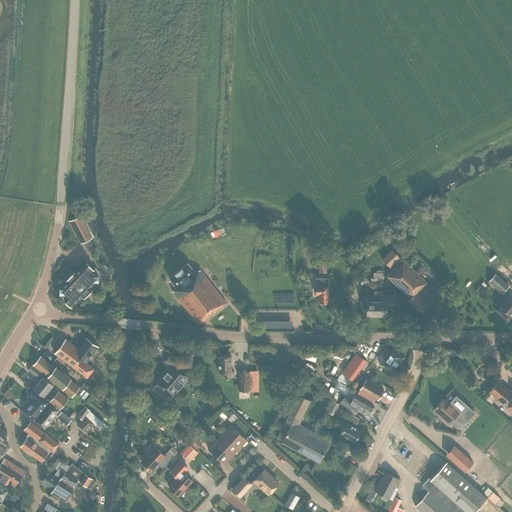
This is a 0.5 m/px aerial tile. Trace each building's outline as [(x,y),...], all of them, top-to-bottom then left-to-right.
[(80,215),(69,221),(81,243),(92,237),(80,215)] [(363,253),(366,257),(373,251),(370,247),(363,253)] [(382,259),(390,267),(400,257),(392,249),(382,259)] [(408,300),(428,321),(439,310),(426,298),(424,300),(415,292),(426,281),(402,258),(385,275),(409,299),(408,300)] [(61,293),(65,297),(64,299),(71,306),(82,295),(83,297),(92,288),(90,287),(96,280),(98,280),(98,275),(96,275),(92,271),(94,269),(86,262),(76,273),(74,272),(66,280),(67,282),(61,288),(60,288),(60,293),(61,293)] [(325,262),(318,263),(319,273),(326,272),(325,262)] [(226,303),(200,270),(195,273),(187,263),(169,278),(177,288),(172,291),(198,324),(209,316),(208,314),(213,311),(214,312),(226,303)] [(373,278),(370,278),(370,284),(383,284),(383,273),(373,273),(373,278)] [(495,273),(488,281),(502,293),(509,285),(495,273)] [(328,302),(328,301),(337,301),(337,296),(337,294),(328,294),(328,285),(327,285),(327,280),(316,280),(316,285),(315,285),(315,294),(318,294),(319,302),(328,302)] [(294,289),(275,290),(275,300),(295,299),(294,289)] [(367,315),(386,315),(386,305),(394,305),(394,294),(383,294),(383,291),(374,291),(374,301),(367,301),(367,315)] [(496,309),(508,319),(509,318),(511,318),(511,316),(511,296),(509,294),(496,309)] [(65,339),(55,353),(87,377),(93,369),(85,363),(98,346),(86,337),(77,348),(65,339)] [(381,354),(385,357),(380,363),(392,372),(404,357),(392,348),(390,350),(386,347),(381,354)] [(356,353),(341,373),(352,380),(366,360),(356,353)] [(54,368),(39,356),(33,365),(41,371),(41,372),(47,377),(54,368)] [(153,388),(159,393),(163,389),(171,395),(189,375),(167,356),(164,360),(171,367),(157,383),(153,388)] [(218,356),(218,371),(224,371),(224,378),(231,378),(231,371),(231,356),(218,356)] [(40,371),(32,365),(28,370),(36,376),(40,371)] [(59,386),(62,389),(69,380),(54,368),(47,377),(55,383),(59,386)] [(249,371),(239,371),(239,391),(249,391),(249,371)] [(43,376),(40,380),(34,388),(43,396),(53,384),(43,376)] [(377,400),(384,389),(366,378),(359,389),(377,400)] [(79,387),(69,380),(62,389),(71,396),(79,387)] [(511,412),(511,392),(498,381),(489,391),(502,403),(507,398),(511,402),(506,408),(511,412)] [(62,389),(59,386),(57,388),(59,390),(49,401),(59,409),(68,398),(60,391),(62,389)] [(30,394),(34,397),(23,411),(35,421),(46,406),(48,404),(47,404),(49,402),(39,393),(34,389),(30,394)] [(320,436),(298,424),(301,418),(300,418),(310,400),(296,393),(286,411),(290,413),(277,437),(282,440),(282,441),(319,461),(328,444),(318,439),(320,436)] [(353,414),(357,409),(368,415),(374,405),(354,394),(351,400),(346,394),(339,402),(353,414)] [(434,409),(443,418),(443,419),(448,423),(459,411),(443,398),(434,409)] [(333,401),(327,412),(332,415),(339,404),(333,401)] [(46,406),(35,421),(44,428),(57,412),(48,404),(46,406)] [(77,415),(82,419),(89,410),(85,406),(77,415)] [(175,406),(166,416),(175,424),(185,414),(175,406)] [(226,408),(221,413),(225,418),(231,412),(226,408)] [(100,429),(105,424),(89,411),(85,416),(77,425),(86,432),(93,423),(100,429)] [(71,420),(61,412),(57,417),(67,425),(71,420)] [(356,423),(359,418),(349,413),(346,418),(356,423)] [(162,429),(167,424),(162,419),(158,424),(162,429)] [(336,424),(343,428),(340,434),(354,442),(361,430),(346,422),(339,419),(336,424)] [(41,461),(50,450),(52,452),(59,443),(45,432),(38,441),(37,440),(44,432),(30,421),(24,429),(29,433),(26,437),(19,446),(41,461)] [(208,433),(214,427),(209,423),(204,429),(208,433)] [(223,433),(239,448),(247,440),(231,425),(223,433)] [(216,441),(232,456),(239,448),(223,433),(216,441)] [(196,437),(190,443),(197,449),(202,442),(196,437)] [(0,440),(0,458),(1,456),(2,457),(9,447),(7,442),(2,438),(0,440)] [(232,456),(216,441),(208,449),(224,464),(232,456)] [(464,471),(473,461),(454,444),(445,454),(464,471)] [(189,445),(189,446),(181,454),(190,462),(198,453),(190,445),(189,445)] [(157,464),(162,468),(178,451),(172,446),(164,455),(154,446),(141,461),(151,471),(157,464)] [(343,448),(338,458),(344,461),(349,452),(343,448)] [(25,471),(4,458),(0,464),(0,479),(14,488),(25,471)] [(56,459),(52,466),(57,469),(61,462),(56,459)] [(58,480),(59,479),(68,465),(63,462),(53,476),(47,472),(42,481),(53,488),(59,481),(58,480)] [(473,511),(487,498),(446,462),(430,480),(429,478),(423,485),(429,490),(415,506),(422,511),(473,511)] [(66,471),(65,471),(59,481),(53,488),(51,491),(66,500),(75,486),(74,485),(78,479),(79,480),(79,481),(91,490),(96,482),(84,473),(72,463),(66,471)] [(263,469),(254,480),(268,493),(278,482),(263,469)] [(192,481),(182,472),(168,486),(179,496),(192,481)] [(376,491),(389,498),(394,487),(396,487),(400,480),(386,472),(380,483),(379,482),(376,488),(377,489),(376,491)] [(240,496),(251,483),(244,477),(233,490),(240,496)] [(8,488),(0,483),(0,499),(1,500),(8,488)] [(494,487),(489,493),(496,499),(501,493),(494,487)] [(299,497),(292,493),(288,499),(295,503),(299,497)] [(395,497),(387,511),(388,511),(395,511),(401,500),(395,497)] [(25,511),(12,503),(9,508),(1,503),(0,503),(0,511),(25,511)] [(53,511),(56,508),(47,503),(44,508),(50,511),(53,511)]
